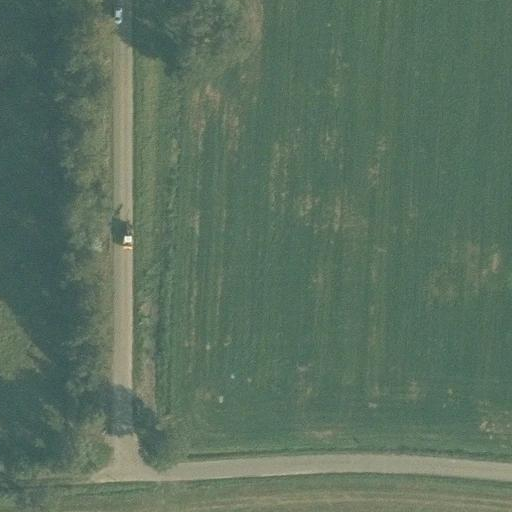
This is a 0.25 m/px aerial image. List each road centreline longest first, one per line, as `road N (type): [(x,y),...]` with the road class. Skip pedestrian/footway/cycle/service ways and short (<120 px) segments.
road 1 (tertiary): [(131,475),(121,396),(122,0)]
road 2 (tertiary): [(131,475),(327,467),(511,478)]
road 3 (track): [(0,485),(131,475)]
